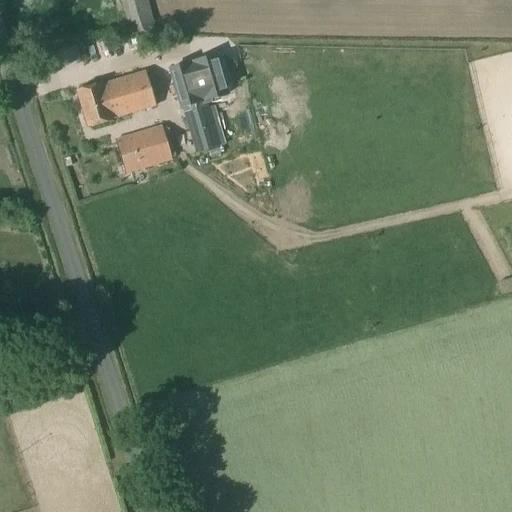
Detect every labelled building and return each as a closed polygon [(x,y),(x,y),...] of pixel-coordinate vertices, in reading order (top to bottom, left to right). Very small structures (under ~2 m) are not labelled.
[(147,0),(119,0),(125,16),(130,34),(131,36),(156,28),(147,0)] [(198,58),(169,66),(182,110),(208,101),(207,98),(209,97),(198,58)] [(102,85),(77,92),(88,129),(112,122),(112,119),(155,106),(146,74),(102,86),(102,85)] [(208,101),(182,110),(195,154),(221,147),(208,101)] [(162,127),(115,141),(125,176),(173,162),(162,127)]
